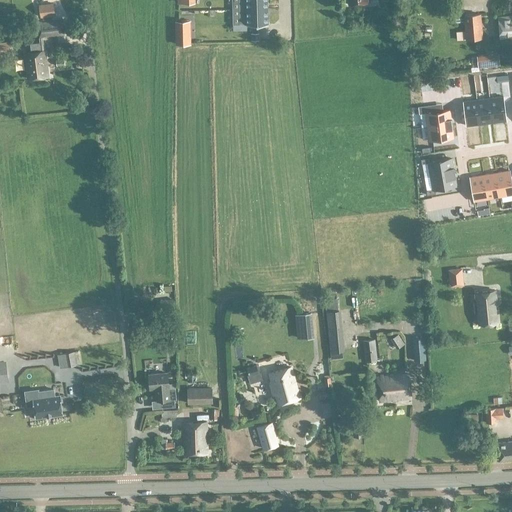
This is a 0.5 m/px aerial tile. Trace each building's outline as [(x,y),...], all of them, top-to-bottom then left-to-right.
[(211,0),(212,12),(235,11),(234,0),(211,0)] [(267,8),(267,0),(237,0),(238,4),(238,5),(239,5),(239,9),(267,8)] [(55,15),(54,4),(39,5),(40,16),(55,15)] [(268,24),(267,8),(239,9),(239,13),(238,13),(238,14),(239,23),(247,23),(247,25),(268,24)] [(465,40),(483,38),(481,13),(463,14),(465,40)] [(511,15),(498,17),(500,38),(511,37),(511,15)] [(63,33),(62,20),(37,23),(39,36),(63,33)] [(189,44),(189,21),(176,22),(177,44),(189,44)] [(48,76),(45,50),(24,53),(27,79),(48,76)] [(478,68),(499,65),(498,54),(477,56),(478,68)] [(474,82),(473,75),(466,76),(460,77),(461,84),(467,83),(474,82)] [(503,96),(490,98),(493,122),(506,120),(503,96)] [(480,124),(493,122),(490,98),(477,100),(480,124)] [(480,124),(477,100),(463,101),(466,125),(480,124)] [(442,103),(418,106),(419,114),(421,127),(427,126),(451,123),(449,110),(443,111),(442,103)] [(451,123),(427,126),(429,140),(453,137),(451,123)] [(430,162),(428,162),(428,164),(430,176),(454,172),(452,158),(430,162)] [(511,185),(509,170),(496,172),(496,173),(500,196),(511,194),(511,185)] [(454,172),(430,176),(432,188),(432,189),(456,185),(454,172)] [(496,173),(483,175),(487,199),(500,196),(496,173)] [(483,175),(470,177),(472,191),(474,201),(487,199),(483,175)] [(449,270),(451,286),(463,285),(461,269),(449,270)] [(495,290),(476,292),(477,303),(474,303),(475,313),(478,313),(479,324),(481,324),(481,325),(487,325),(487,323),(498,322),(496,307),(495,307),(495,298),(495,290)] [(176,299),(160,301),(161,309),(177,307),(176,299)] [(326,311),(327,326),(330,352),(345,350),(341,310),(326,311)] [(297,339),(314,337),(312,312),(295,314),(297,339)] [(424,337),(413,339),(414,361),(426,360),(424,337)] [(365,361),(377,360),(374,339),(362,340),(365,361)] [(63,353),(60,353),(63,367),(66,367),(76,365),(74,351),(63,353)] [(328,367),(323,364),(319,372),(325,374),(328,367)] [(247,368),(249,375),(258,372),(256,365),(247,368)] [(291,367),(269,373),(272,383),(269,384),(272,391),(274,391),(277,404),(300,398),(291,367)] [(196,371),(187,372),(187,382),(197,382),(196,371)] [(168,389),(168,386),(169,386),(167,372),(149,374),(150,388),(156,387),(158,400),(161,399),(162,408),(175,407),(174,399),(176,399),(175,388),(168,389)] [(377,376),(380,401),(411,398),(408,373),(377,376)] [(265,374),(251,378),(254,389),(258,388),(260,396),(257,397),(259,405),(272,402),(265,374)] [(212,387),(187,388),(188,404),(213,403),(212,387)] [(38,398),(33,399),(36,418),(62,414),(60,395),(54,396),(53,389),(38,392),(38,398)] [(485,409),(486,423),(496,422),(496,418),(503,418),(502,408),(485,409)] [(209,420),(218,420),(218,410),(209,410),(209,420)] [(352,422),(353,437),(364,436),(363,421),(352,422)] [(184,453),(207,453),(207,422),(183,423),(184,453)] [(257,426),(263,448),(277,444),(271,422),(257,426)] [(161,439),(161,449),(175,449),(175,442),(167,442),(167,439),(161,439)] [(499,460),(511,458),(511,441),(497,443),(499,460)]
